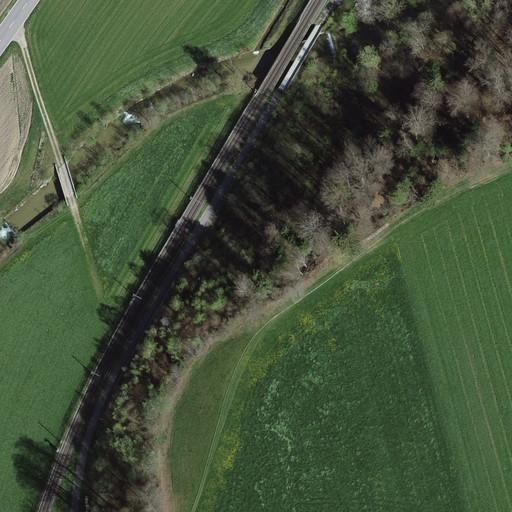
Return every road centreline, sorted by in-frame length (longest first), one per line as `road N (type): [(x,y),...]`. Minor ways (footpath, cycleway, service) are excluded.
road 1 (track): [(75,511),(111,373),(340,0)]
road 2 (track): [(59,168),(9,26)]
road 3 (track): [(99,334),(69,200)]
